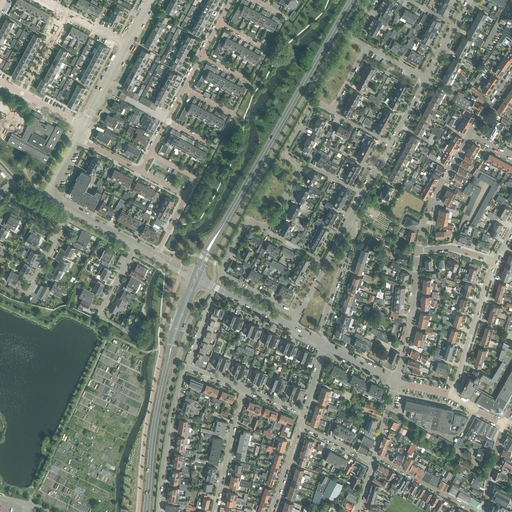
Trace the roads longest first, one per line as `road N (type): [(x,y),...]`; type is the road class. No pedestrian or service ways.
road 1 (secondary): [(220,229),(352,0)]
road 2 (residential): [(296,316),(220,272),(247,220),(267,230)]
road 3 (secondary): [(146,511),(168,360)]
road 4 (residential): [(158,511),(185,367)]
road 5 (residential): [(452,395),(495,261)]
road 6 (residential): [(316,342),(353,236),(352,214)]
road 7 (residential): [(395,380),(419,251)]
road 8 (residential): [(419,251),(433,196),(471,132)]
road 9 (residential): [(215,511),(245,390)]
